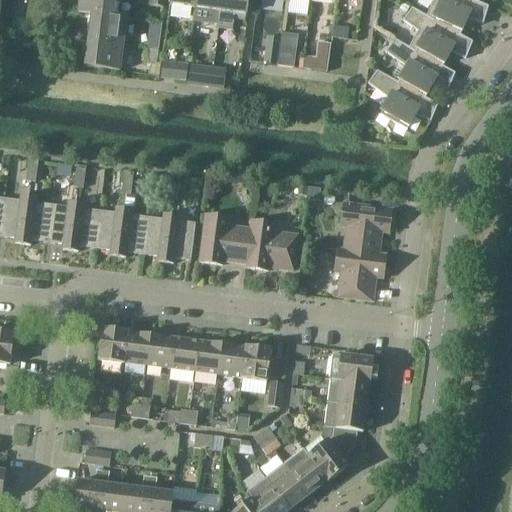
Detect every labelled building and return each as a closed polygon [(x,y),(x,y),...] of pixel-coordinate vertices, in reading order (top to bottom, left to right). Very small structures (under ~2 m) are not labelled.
[(113,16),(114,0),(79,0),(78,13),(91,15),(91,14),(113,17),(113,16)] [(170,0),(169,6),(195,9),(196,0),(170,0)] [(217,28),(218,29),(221,0),(196,0),(195,9),(219,13),(217,28)] [(247,0),(221,0),(218,29),(232,31),(234,19),(245,21),(247,0)] [(488,7),(475,1),(475,2),(471,0),(429,0),(433,2),(426,17),(460,36),(460,35),(467,19),(483,24),(488,7)] [(402,5),(399,10),(406,14),(409,9),(402,5)] [(442,68),(443,67),(450,53),(466,59),(473,42),(460,35),(460,36),(426,17),(412,9),(402,21),(417,32),(409,48),(408,49),(442,68)] [(113,17),(91,14),(91,15),(89,31),(86,31),(85,40),(123,45),(126,18),(113,16),(113,17)] [(319,25),(317,36),(332,38),(333,27),(319,25)] [(348,29),(333,27),(332,38),(347,40),(348,29)] [(149,33),(148,48),(158,49),(160,35),(149,33)] [(263,65),(263,66),(265,66),(275,67),(276,67),(277,54),(279,40),(266,38),(263,65)] [(119,72),(123,45),(85,40),(84,50),(87,50),(85,67),(119,72)] [(397,84),(425,99),(432,84),(448,90),(455,74),(443,67),(442,68),(408,49),(409,48),(394,40),(385,53),(406,69),(398,83),(397,84)] [(146,63),(157,64),(158,49),(148,48),(146,63)] [(277,54),(276,67),(294,69),(296,56),(277,54)] [(328,61),(313,59),(311,71),(326,73),(328,61)] [(162,63),(160,80),(185,83),(186,83),(188,66),(187,66),(162,63)] [(185,83),(185,86),(188,86),(188,87),(193,87),(210,89),(213,69),(190,66),(190,67),(187,67),(186,83),(185,83)] [(225,71),(213,69),(210,89),(223,91),(225,71)] [(437,105),(425,99),(397,84),(398,83),(377,72),(367,84),(388,100),(377,114),(407,131),(415,116),(431,122),(437,105)] [(29,160),(27,171),(37,172),(38,162),(29,160)] [(12,162),(11,170),(19,171),(20,163),(12,162)] [(76,167),(75,177),(84,179),(86,168),(76,167)] [(27,171),(26,182),(35,183),(37,172),(27,171)] [(124,173),(122,183),(132,185),(133,174),(124,173)] [(75,177),(74,188),(83,189),(84,179),(75,177)] [(171,179),(170,190),(180,191),(181,180),(171,179)] [(122,183),(121,194),(131,195),(132,185),(122,183)] [(298,189),(297,197),(307,198),(308,190),(298,189)] [(306,202),(318,204),(320,191),(308,189),(308,190),(307,198),(306,202)] [(170,190),(168,200),(178,202),(180,191),(170,190)] [(20,202),(5,200),(0,236),(0,237),(15,239),(15,245),(23,246),(29,198),(21,196),(20,202)] [(344,252),(378,256),(380,241),(373,240),(374,232),(388,234),(391,211),(349,206),(350,198),(334,196),(333,205),(334,206),(343,208),(341,228),(347,228),(344,251),(344,252)] [(37,199),(29,198),(23,246),(30,247),(31,241),(48,244),(52,206),(36,204),(37,199)] [(62,251),(71,252),(77,204),(69,203),(68,208),(52,206),(48,244),(63,246),(62,251)] [(84,205),(77,204),(71,252),(78,253),(79,248),(95,250),(100,212),(83,210),(84,205)] [(110,257),(118,258),(124,210),(116,209),(115,214),(100,212),(95,250),(110,252),(110,257)] [(132,211),(124,210),(118,258),(125,259),(126,254),(143,256),(148,218),(131,216),(132,211)] [(163,220),(148,218),(143,256),(158,258),(157,263),(165,264),(172,216),(164,215),(163,220)] [(179,222),(179,217),(172,216),(165,264),(173,265),(174,260),(190,262),(195,225),(179,222)] [(231,264),(246,265),(251,231),(250,231),(227,228),(229,219),(206,216),(200,263),(222,266),(224,256),(232,257),(231,264)] [(273,234),(274,225),(251,222),(250,231),(251,231),(246,265),(245,269),(268,272),(269,262),(278,263),(277,270),(293,272),(297,237),(273,234)] [(385,256),(378,256),(344,252),(344,251),(338,250),(335,273),(341,274),(338,298),(372,303),(374,287),(368,286),(369,278),(382,279),(385,256)] [(0,365),(10,366),(10,365),(18,366),(20,346),(12,345),(14,334),(4,333),(1,329),(0,328),(0,365)] [(123,364),(127,333),(128,332),(102,329),(98,361),(123,365),(123,364)] [(151,336),(127,333),(123,364),(147,367),(151,336)] [(175,340),(151,336),(147,367),(171,370),(175,340)] [(199,343),(175,340),(171,370),(195,373),(199,343)] [(222,346),(199,343),(195,373),(218,376),(222,346)] [(218,376),(241,379),(242,379),(246,349),(245,349),(222,346),(218,376)] [(297,347),(296,355),(309,357),(310,349),(297,347)] [(246,349),(242,379),(241,379),(241,380),(266,383),(270,351),(245,348),(245,349),(246,349)] [(329,380),(369,385),(369,386),(370,386),(373,361),(332,355),(329,380)] [(366,409),(369,386),(369,385),(329,380),(329,381),(330,381),(327,404),(366,409)] [(270,383),(268,399),(282,400),(283,385),(270,383)] [(305,392),(291,390),(290,399),(304,400),(305,392)] [(280,410),(282,400),(268,399),(267,408),(280,410)] [(303,409),(304,400),(290,399),(289,407),(303,409)] [(363,433),(366,409),(327,404),(324,428),(332,429),(334,430),(334,429),(357,432),(357,433),(363,433)] [(131,418),(140,420),(142,406),(133,405),(131,418)] [(150,407),(142,406),(140,420),(148,421),(150,407)] [(179,425),(188,426),(190,413),(181,411),(179,425)] [(91,413),(90,426),(114,430),(116,416),(91,413)] [(198,414),(190,413),(188,426),(196,427),(198,414)] [(227,423),(213,422),(212,429),(235,432),(237,419),(228,418),(227,423)] [(268,429),(261,434),(269,445),(276,440),(268,429)] [(304,451),(328,482),(327,482),(328,483),(348,468),(341,459),(355,448),(357,433),(357,432),(334,429),(334,430),(333,438),(328,442),(328,441),(324,444),(320,438),(304,451)] [(186,448),(202,450),(204,436),(179,433),(179,439),(187,440),(186,448)] [(262,450),(269,445),(261,434),(254,440),(262,450)] [(202,450),(222,452),(224,439),(204,436),(202,450)] [(240,441),(232,440),(230,454),(233,461),(240,460),(239,455),(240,441)] [(285,465),(309,496),(327,482),(328,482),(304,451),(285,465)] [(86,452),(85,465),(109,468),(111,455),(86,452)] [(309,496),(285,465),(266,480),(290,511),(309,496)] [(77,482),(72,511),(97,511),(102,472),(96,471),(95,481),(92,484),(77,482)] [(109,473),(102,472),(97,511),(121,511),(125,488),(110,486),(108,483),(109,473)] [(145,511),(150,478),(144,478),(142,488),(139,490),(125,488),(121,511),(145,511)] [(170,511),(172,505),(173,494),(158,492),(156,489),(157,479),(150,478),(145,511),(170,511)] [(260,511),(288,511),(290,511),(266,480),(247,495),(252,500),(251,500),(260,511)] [(194,511),(195,504),(172,501),(173,494),(172,505),(170,511),(194,511)] [(260,511),(251,500),(236,511),(260,511)]
